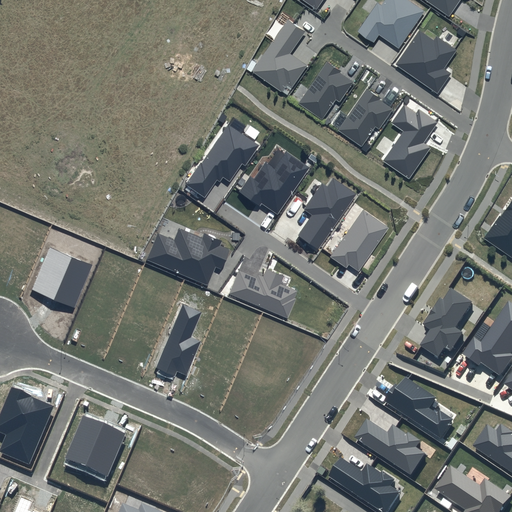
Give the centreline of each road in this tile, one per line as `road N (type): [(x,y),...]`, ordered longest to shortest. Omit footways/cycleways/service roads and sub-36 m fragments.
road 1 (residential): [(487,137),(458,198),(278,474)]
road 2 (residential): [(0,341),(159,404),(278,474)]
